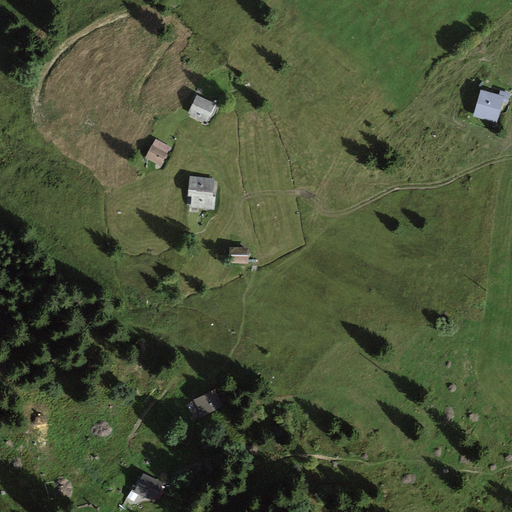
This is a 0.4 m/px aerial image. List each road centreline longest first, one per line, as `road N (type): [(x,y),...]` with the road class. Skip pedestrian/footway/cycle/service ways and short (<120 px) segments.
road 1 (track): [(511,146),(429,188),(384,181),(255,197)]
road 2 (track): [(385,7),(410,87),(437,115),(511,141)]
